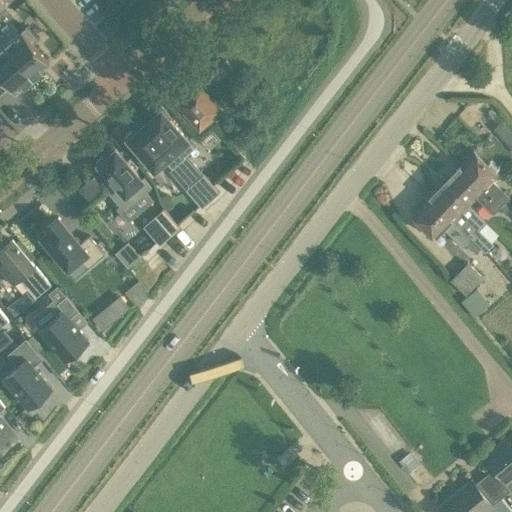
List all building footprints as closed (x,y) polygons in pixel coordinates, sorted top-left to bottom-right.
[(26,26),(4,44),(4,45),(33,78),(41,71),(40,70),(49,62),(33,43),(37,39),(38,40),(39,39),(26,24),(25,25),(26,26)] [(33,78),(4,45),(4,44),(1,41),(0,41),(0,94),(9,86),(14,92),(23,85),(24,86),(33,78)] [(233,66),(226,59),(208,75),(214,82),(233,66)] [(197,84),(177,101),(199,127),(223,107),(214,97),(211,100),(197,84)] [(151,116),(144,122),(178,162),(185,156),(184,155),(194,147),(169,118),(171,116),(161,104),(149,114),(151,116)] [(178,162),(144,122),(137,129),(135,127),(123,137),(134,149),(136,147),(154,168),(165,159),(172,167),(178,162)] [(125,210),(143,192),(152,185),(143,175),(141,178),(115,148),(107,154),(106,152),(94,162),(105,175),(107,173),(116,184),(108,191),(125,210)] [(474,149),(459,165),(500,205),(506,210),(511,203),(507,198),(509,196),(491,178),(497,171),(474,149)] [(493,212),(500,205),(459,165),(452,172),(449,172),(446,176),(446,178),(444,180),(467,202),(475,195),(493,212)] [(203,172),(194,180),(211,199),(220,191),(203,172)] [(89,198),(103,186),(93,174),(79,187),(89,198)] [(211,199),(194,180),(185,188),(202,207),(211,199)] [(437,188),(429,195),(470,236),(470,235),(481,246),(485,250),(494,242),(479,228),(486,221),(467,202),(444,180),(443,182),(440,182),(437,185),(437,188)] [(173,204),(169,192),(160,195),(164,207),(173,204)] [(464,241),(470,236),(429,195),(411,214),(434,237),(443,227),(449,232),(461,244),(464,241)] [(154,215),(168,231),(171,234),(179,227),(163,208),(154,215)] [(154,215),(143,225),(157,241),(159,244),(171,234),(168,231),(154,215)] [(80,242),(58,216),(46,226),(48,229),(40,235),(67,267),(80,257),(87,267),(105,253),(89,234),(80,242)] [(470,236),(464,241),(475,252),(481,246),(470,235),(470,236)] [(12,239),(0,249),(0,255),(5,261),(0,264),(0,267),(14,285),(20,279),(35,298),(51,285),(31,261),(12,239)] [(141,255),(133,246),(120,257),(128,266),(141,256),(142,255),(141,255)] [(465,294),(482,277),(467,262),(450,278),(465,294)] [(463,303),(475,317),(492,303),(480,289),(463,303)] [(63,309),(40,328),(65,358),(70,355),(71,356),(86,344),(84,343),(88,339),(79,328),(70,317),(79,309),(66,294),(57,302),(63,309)] [(116,318),(130,306),(120,294),(92,317),(103,329),(116,318)] [(14,300),(7,306),(15,316),(22,310),(14,300)] [(0,325),(8,319),(0,308),(0,325)] [(5,328),(0,331),(0,333),(8,343),(13,338),(5,328)] [(16,364),(3,375),(29,406),(52,386),(34,365),(43,357),(26,337),(7,352),(16,364)] [(0,449),(12,440),(10,438),(15,434),(0,416),(0,408),(5,404),(0,398),(0,449)] [(485,475),(501,495),(511,486),(508,481),(511,477),(511,431),(483,455),(494,468),(485,475)] [(296,454),(289,446),(277,456),(284,464),(295,455),(296,454)] [(410,452),(402,459),(411,470),(419,463),(410,452)] [(492,503),(501,495),(485,475),(475,483),(471,478),(438,504),(444,511),(497,511),(493,506),(494,506),(492,503)]
